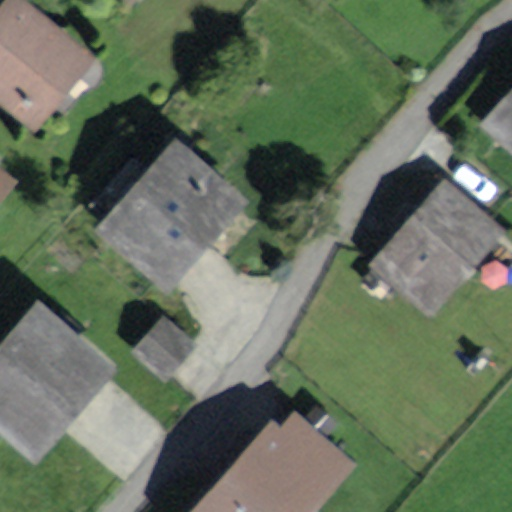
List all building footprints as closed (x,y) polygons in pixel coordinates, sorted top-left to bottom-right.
[(0,81),(30,107),(72,57),(18,12),(0,33),(0,81)] [(134,160),(95,204),(167,267),(224,202),(175,158),(156,180),(134,160)] [(444,187),(378,261),(430,307),(469,263),(457,253),(484,222),(444,187)] [(0,413),(31,441),(96,368),(37,316),(0,358),(0,413)] [(164,324),(140,352),(165,372),(188,345),(164,324)] [(224,478),(193,511),(292,511),(318,483),(272,441),(233,485),(224,478)]
